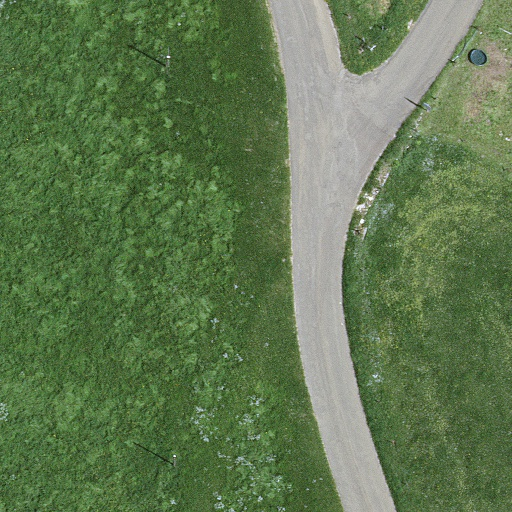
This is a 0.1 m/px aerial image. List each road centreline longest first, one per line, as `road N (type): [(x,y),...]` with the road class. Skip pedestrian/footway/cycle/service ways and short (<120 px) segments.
road 1 (unclassified): [(319,154),(324,347),(374,511)]
road 2 (unclassified): [(319,154),(398,85),(457,0)]
road 3 (unclassified): [(296,0),(319,154)]
